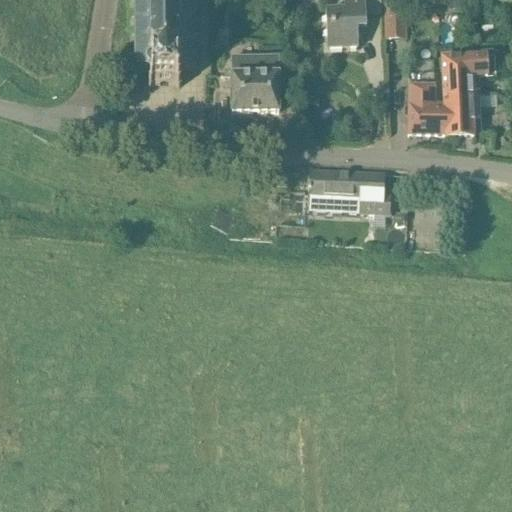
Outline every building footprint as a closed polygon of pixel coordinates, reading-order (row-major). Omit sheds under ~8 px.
[(133,0),(134,71),(132,73),(134,75),(137,73),(149,73),(148,75),(151,74),(151,84),(147,88),(150,91),(154,87),(176,87),(180,90),(181,87),(179,84),(179,73),(194,74),(196,76),(199,73),(196,69),(194,0),(133,0)] [(382,16),(381,0),(365,0),(365,4),(344,5),(344,13),(326,14),(327,50),(358,49),(358,36),(365,35),(365,30),(366,30),(366,17),(382,16)] [(407,42),(406,2),(383,2),(384,43),(407,42)] [(279,116),(278,59),(232,60),(233,117),(279,116)] [(441,62),(442,99),(472,98),(472,82),(493,81),(492,60),(441,62)] [(408,139),(444,138),(443,108),(438,108),(437,94),(435,94),(435,76),(409,76),(409,95),(408,139)] [(442,99),(443,108),(444,138),(473,138),(472,98),(442,99)] [(383,179),(311,175),(309,216),(360,218),(388,220),(389,201),(382,200),(383,179)] [(218,213),(210,228),(226,236),(234,221),(218,213)]
